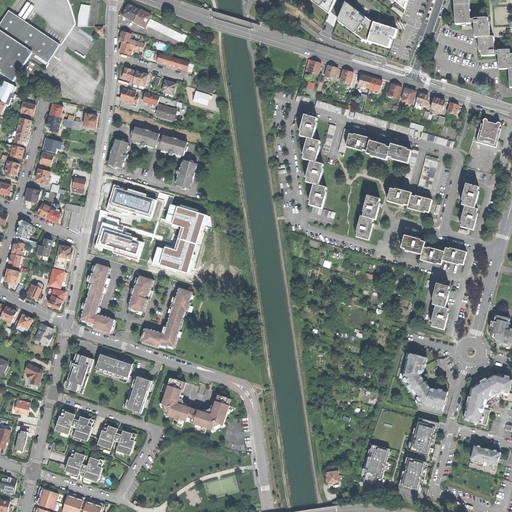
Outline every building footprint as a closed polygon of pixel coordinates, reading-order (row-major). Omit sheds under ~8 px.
[(329,15),(335,0),(306,0),(328,18),(329,15)] [(392,0),(404,10),(407,0),(392,0)] [(396,39),(398,29),(385,25),(372,21),(358,10),(347,2),(338,22),(337,24),(363,44),(391,52),(395,39),(396,39)] [(455,2),(456,25),(471,24),(471,23),(474,23),(475,30),(475,38),(479,38),(491,37),(490,23),(489,23),(489,18),(474,19),(474,20),(471,20),(470,2),(455,2)] [(135,22),(141,10),(128,4),(126,8),(125,8),(124,10),(123,12),(124,13),(122,16),(135,22)] [(78,15),(78,26),(87,26),(90,6),(81,5),(78,15)] [(150,19),(152,16),(141,10),(135,22),(146,28),(147,25),(150,19)] [(0,72),(14,81),(32,53),(48,63),(60,45),(9,11),(0,24),(0,72)] [(183,35),(150,19),(147,25),(180,41),(181,39),(184,41),(186,36),(183,35)] [(138,47),(139,47),(140,43),(132,41),(133,37),(131,37),(132,34),(122,32),(121,36),(119,41),(123,43),(134,46),(138,47)] [(511,54),(510,54),(510,50),(498,51),(494,51),(494,49),(494,37),(491,37),(479,38),(479,45),(479,52),(481,52),(482,57),(494,56),(494,55),(498,55),(499,70),(509,69),(511,68),(511,54)] [(122,47),(120,52),(131,55),(133,49),(134,46),(123,43),(122,47)] [(182,70),(187,71),(190,62),(160,54),(157,63),(163,64),(165,65),(168,65),(168,66),(176,69),(176,68),(179,69),(182,69),(182,70)] [(318,75),(322,64),(315,62),(311,61),(308,72),(318,75)] [(325,77),(335,80),(338,69),(333,67),(328,65),(325,77)] [(134,82),(137,72),(131,70),(126,69),(123,79),(130,81),(134,82)] [(340,81),(351,84),(354,73),(348,71),(343,70),(340,81)] [(137,72),(134,82),(133,84),(140,86),(144,87),(145,87),(149,75),(142,73),(137,72)] [(365,88),(364,89),(366,90),(366,88),(370,89),(372,79),(367,77),(362,76),(359,86),(363,87),(365,88)] [(372,79),(370,89),(380,92),(383,82),(378,80),(372,79)] [(166,81),(163,92),(173,95),(177,84),(170,82),(166,81)] [(4,88),(0,85),(0,93),(12,98),(13,96),(14,94),(17,87),(14,86),(6,82),(4,88)] [(198,90),(211,94),(213,88),(199,83),(198,90)] [(388,96),(399,99),(402,88),(396,86),(392,85),(388,96)] [(122,94),(121,100),(133,104),(134,103),(135,98),(137,93),(124,89),(122,94)] [(411,104),(413,104),(414,101),(415,101),(416,97),(415,97),(416,92),(411,91),(406,89),(402,101),(407,102),(407,104),(410,105),(411,104)] [(158,106),(160,96),(146,92),(143,102),(148,103),(148,105),(152,106),(153,105),(158,106)] [(195,97),(194,101),(207,105),(209,98),(210,96),(196,92),(195,97)] [(9,106),(12,98),(0,93),(0,101),(6,104),(8,105),(9,106)] [(420,104),(426,105),(429,96),(423,95),(419,93),(416,102),(420,104)] [(296,101),(347,116),(349,110),(297,94),(296,101)] [(178,102),(161,96),(159,101),(176,106),(178,102)] [(431,109),(442,112),(445,101),(439,100),(434,98),(431,109)] [(22,113),(33,116),(35,110),(36,105),(24,102),(22,113)] [(51,116),(61,118),(62,113),(64,107),(62,107),(62,105),(56,103),(55,105),(53,105),(52,110),(51,116)] [(447,112),(456,115),(459,106),(454,104),(450,103),(447,112)] [(157,115),(163,116),(165,107),(160,106),(157,115)] [(162,117),(174,121),(177,111),(165,107),(163,116),(162,117)] [(354,118),(412,136),(414,130),(356,112),(354,118)] [(85,123),(84,126),(96,128),(97,122),(98,117),(94,116),(94,113),(91,113),(90,114),(86,114),(85,123)] [(303,128),(302,132),(301,136),(308,138),(313,140),(317,127),(315,127),(317,123),(318,119),(305,115),(302,128),(303,128)] [(49,121),(47,127),(52,128),(51,130),(58,132),(61,120),(61,118),(51,116),(50,116),(49,121)] [(72,128),(73,122),(68,120),(63,119),(61,118),(61,120),(62,121),(65,122),(64,126),(72,128)] [(19,129),(29,132),(31,126),(32,121),(21,119),(19,125),(17,124),(16,128),(19,129)] [(500,128),(500,126),(502,125),(500,123),(498,123),(496,124),(489,122),(488,120),(485,119),(483,121),(484,122),(483,123),(483,124),(481,124),(478,136),(477,142),(496,147),(498,141),(501,129),(500,129),(500,128)] [(80,122),(73,121),(73,122),(72,128),(72,129),(79,130),(80,122)] [(412,122),(410,127),(424,131),(425,126),(412,122)] [(330,124),(325,144),(331,145),(336,126),(330,124)] [(133,136),(132,141),(139,143),(139,144),(149,147),(149,146),(156,148),(157,145),(160,135),(152,132),(153,132),(148,131),(144,129),(144,130),(136,127),(135,131),(133,136)] [(22,145),(24,145),(25,143),(26,143),(28,137),(29,132),(19,129),(18,133),(17,137),(15,143),(22,145)] [(338,151),(345,153),(346,147),(350,134),(351,130),(345,129),(338,151)] [(422,132),(420,138),(452,148),(454,142),(422,132)] [(363,150),(368,151),(371,141),(371,139),(359,135),(359,137),(354,136),(350,134),(346,147),(359,150),(359,149),(363,150)] [(163,137),(160,135),(157,145),(160,147),(160,149),(167,151),(167,152),(176,155),(177,154),(184,156),(185,151),(187,147),(188,143),(180,141),(180,140),(176,139),(172,138),(171,138),(164,136),(163,137)] [(498,141),(496,147),(477,142),(478,136),(476,136),(467,168),(491,175),(500,142),(498,141)] [(308,138),(305,151),(306,151),(305,155),(303,159),(311,161),(316,163),(320,150),(319,150),(320,146),(321,142),(313,140),(308,138)] [(58,149),(61,150),(61,149),(63,143),(46,139),(45,144),(43,150),(56,154),(58,149)] [(117,167),(122,169),(124,162),(125,162),(128,151),(127,151),(129,144),(124,142),(120,141),(116,140),(114,147),(113,147),(112,152),(110,157),(111,157),(108,165),(112,166),(117,167)] [(387,161),(388,157),(391,148),(387,147),(382,146),(383,145),(371,141),(368,151),(367,154),(371,155),(375,156),(375,157),(387,161)] [(323,150),(329,152),(331,145),(325,144),(325,143),(323,150)] [(408,164),(412,151),(408,150),(404,149),(404,148),(392,145),(391,148),(388,157),(392,158),(396,159),(396,161),(408,164)] [(11,156),(22,159),(23,155),(25,149),(21,148),(14,146),(11,156)] [(403,185),(409,187),(419,151),(412,150),(412,151),(408,164),(403,185)] [(42,158),(41,164),(52,166),(54,157),(56,158),(56,156),(44,153),(42,158)] [(431,160),(432,157),(426,155),(417,191),(423,193),(431,160)] [(437,162),(431,160),(423,193),(429,195),(438,162),(437,162)] [(9,161),(5,175),(11,177),(12,174),(15,175),(17,176),(19,171),(20,164),(13,162),(9,161)] [(179,178),(177,186),(181,187),(186,189),(190,190),(192,182),(193,182),(196,172),(195,172),(198,165),(194,163),(189,162),(184,161),(182,168),(181,168),(178,178),(179,178)] [(319,186),(323,174),(321,173),(323,169),(324,165),(316,163),(311,161),(308,174),(309,174),(308,178),(307,182),(314,184),(319,186)] [(38,175),(36,180),(42,182),(42,184),(48,185),(48,182),(50,177),(51,172),(39,169),(38,175)] [(86,185),(87,180),(75,178),(73,187),(85,189),(86,185)] [(0,188),(0,193),(9,196),(10,191),(12,186),(1,183),(2,180),(0,179),(0,187),(0,188)] [(327,188),(319,186),(314,184),(311,197),(312,197),(311,201),(310,205),(313,206),(323,209),(326,197),(325,196),(326,192),(327,188)] [(465,206),(475,209),(478,196),(477,196),(479,187),(466,184),(464,191),(463,196),(464,197),(462,205),(465,206)] [(119,186),(114,185),(106,210),(122,215),(122,213),(128,214),(129,211),(130,211),(132,212),(131,215),(136,216),(137,213),(150,217),(155,200),(145,197),(146,195),(128,189),(128,192),(118,189),(119,186)] [(29,188),(26,201),(32,202),(38,204),(41,192),(29,188)] [(405,205),(409,206),(412,196),(412,194),(400,190),(400,191),(395,190),(391,189),(388,201),(400,205),(400,204),(405,205)] [(363,217),(373,220),(376,220),(379,208),(378,208),(379,203),(380,199),(368,196),(364,208),(366,208),(364,213),(363,217)] [(409,206),(408,209),(420,212),(421,211),(425,212),(429,213),(433,201),(420,197),(420,199),(416,197),(412,196),(409,206)] [(43,204),(38,214),(42,217),(47,219),(52,209),(43,204)] [(65,211),(72,212),(74,205),(66,204),(65,211)] [(164,249),(157,247),(152,265),(174,272),(175,269),(189,273),(195,255),(192,255),(198,236),(200,237),(207,216),(198,213),(199,210),(181,205),(180,207),(170,204),(169,207),(165,222),(172,224),(171,227),(177,229),(178,226),(181,227),(176,243),(174,250),(164,247),(164,249)] [(69,227),(77,229),(81,207),(74,205),(72,212),(69,227)] [(313,206),(311,213),(334,219),(335,212),(323,209),(313,206)] [(463,218),(461,227),(474,230),(477,218),(475,218),(478,209),(475,209),(465,206),(463,213),(462,218),(463,218)] [(53,208),(52,209),(47,219),(52,221),(57,224),(59,220),(61,217),(60,217),(62,213),(60,212),(61,211),(56,209),(56,210),(53,208)] [(357,233),(356,237),(369,241),(372,228),(371,228),(372,224),(373,220),(363,217),(361,216),(357,229),(359,229),(357,233)] [(28,240),(29,240),(33,226),(28,223),(23,221),(20,223),(16,237),(21,238),(28,240)] [(124,228),(102,222),(95,247),(101,249),(102,247),(113,250),(113,253),(137,260),(142,243),(135,241),(136,238),(131,236),(131,233),(126,232),(125,234),(124,234),(122,233),(124,228)] [(409,252),(422,255),(424,248),(425,243),(417,240),(417,239),(410,237),(405,236),(401,248),(410,251),(409,252)] [(40,246),(38,255),(43,256),(49,258),(53,241),(49,240),(46,240),(44,247),(40,246)] [(12,254),(22,256),(25,244),(20,243),(19,245),(15,243),(13,248),(12,254)] [(58,260),(63,261),(64,258),(67,259),(69,259),(71,251),(71,248),(66,247),(60,246),(58,257),(58,260)] [(433,263),(441,265),(442,261),(445,252),(437,250),(432,249),(432,250),(424,248),(422,255),(420,260),(432,264),(433,263)] [(446,248),(445,252),(442,261),(455,264),(455,263),(463,265),(467,253),(459,251),(455,250),(454,251),(446,248)] [(9,263),(14,265),(14,266),(19,268),(22,256),(12,254),(11,259),(9,263)] [(64,272),(67,259),(64,258),(63,261),(58,260),(58,257),(57,256),(54,269),(64,272)] [(94,329),(110,334),(112,330),(113,330),(113,328),(114,324),(115,319),(102,315),(102,316),(97,314),(106,288),(107,288),(107,287),(108,285),(106,284),(111,269),(96,264),(94,273),(92,272),(89,283),(92,284),(81,320),(88,322),(87,324),(95,326),(94,329)] [(20,272),(8,269),(6,278),(5,278),(5,281),(8,282),(10,282),(9,283),(13,284),(15,285),(16,284),(17,284),(20,272)] [(55,287),(61,288),(63,280),(65,272),(64,272),(54,269),(52,279),(50,286),(55,287)] [(139,311),(144,313),(149,300),(146,299),(147,296),(149,297),(150,293),(154,281),(140,276),(137,285),(136,285),(128,308),(134,310),(133,310),(139,312),(139,311)] [(436,306),(446,308),(448,301),(449,296),(447,296),(450,287),(437,284),(434,296),(435,296),(433,305),(436,306)] [(23,287),(19,285),(15,293),(20,295),(23,287)] [(30,296),(33,297),(34,297),(38,299),(42,289),(37,286),(33,285),(28,295),(30,296)] [(144,339),(142,343),(159,348),(160,345),(167,348),(168,346),(175,348),(186,312),(189,313),(192,302),(191,302),(194,293),(179,288),(174,304),(172,303),(172,305),(171,307),(173,308),(164,334),(155,331),(147,328),(146,333),(145,333),(143,339),(144,339)] [(46,292),(53,296),(64,301),(65,297),(66,292),(60,291),(54,289),(53,293),(47,289),(46,292)] [(54,307),(60,310),(64,301),(53,296),(49,305),(54,307)] [(432,327),(444,330),(446,323),(448,318),(446,317),(449,309),(446,308),(436,306),(433,318),(434,318),(432,327)] [(10,308),(7,307),(2,317),(1,318),(12,323),(17,312),(17,311),(16,310),(15,309),(14,309),(13,309),(13,310),(10,308)] [(27,333),(28,329),(29,329),(33,319),(28,317),(23,315),(19,325),(18,327),(22,329),(22,330),(27,333)] [(496,338),(495,342),(506,345),(511,346),(511,328),(509,328),(511,319),(497,316),(495,322),(494,322),(493,327),(494,327),(493,330),(492,329),(491,333),(493,334),(493,337),(496,338)] [(38,330),(39,330),(37,334),(39,335),(37,339),(47,343),(46,344),(48,345),(52,337),(50,336),(54,329),(47,326),(41,324),(38,330)] [(9,336),(12,330),(6,327),(3,333),(9,336)] [(39,335),(37,334),(35,339),(46,344),(47,343),(37,339),(39,335)] [(437,409),(443,411),(446,401),(448,392),(438,389),(438,390),(435,389),(433,389),(432,389),(431,389),(426,382),(425,383),(421,375),(422,374),(422,373),(423,372),(424,368),(425,368),(427,358),(418,356),(408,353),(407,359),(408,360),(403,379),(406,380),(407,380),(412,390),(414,389),(420,399),(419,399),(418,403),(437,408),(437,409)] [(129,378),(130,376),(134,364),(132,364),(132,362),(127,360),(124,359),(124,361),(116,358),(116,357),(111,355),(109,354),(108,356),(102,354),(97,368),(129,378)] [(71,371),(68,381),(70,382),(68,389),(80,393),(83,386),(85,387),(89,377),(86,376),(87,372),(90,373),(94,360),(79,355),(77,362),(74,361),(72,360),(70,366),(69,371),(71,371)] [(0,377),(1,378),(4,373),(5,374),(10,363),(0,357),(0,377)] [(29,364),(25,372),(29,374),(32,380),(31,384),(39,386),(41,379),(42,373),(41,370),(29,364)] [(129,378),(97,368),(95,373),(131,384),(123,407),(128,409),(138,377),(134,375),(133,377),(130,376),(129,378)] [(469,403),(464,419),(480,423),(484,409),(483,408),(485,399),(493,395),(493,396),(498,394),(498,393),(502,390),(504,391),(504,392),(509,393),(511,380),(495,374),(490,377),(490,379),(488,380),(486,378),(483,380),(480,381),(481,383),(472,387),(469,403)] [(153,382),(138,377),(128,409),(142,414),(144,407),(146,408),(147,404),(148,400),(147,399),(149,391),(151,392),(152,388),(154,384),(152,384),(153,382)] [(231,400),(219,395),(217,402),(216,401),(214,409),(212,410),(212,411),(209,413),(208,412),(206,413),(199,410),(198,411),(191,408),(192,408),(184,405),(183,403),(182,404),(180,401),(181,400),(180,398),(183,390),(184,391),(186,383),(175,379),(175,380),(171,379),(168,386),(166,393),(162,403),(164,405),(163,407),(166,413),(168,414),(169,416),(174,418),(180,420),(180,419),(182,419),(183,421),(184,421),(187,422),(187,421),(194,424),(197,425),(197,426),(199,425),(201,426),(201,427),(206,429),(211,430),(214,429),(216,430),(221,427),(222,425),(224,424),(228,413),(227,413),(228,410),(229,410),(230,406),(229,406),(231,400)] [(30,410),(29,410),(28,410),(28,408),(30,409),(31,403),(18,400),(16,408),(17,408),(16,413),(22,414),(29,415),(30,410)] [(235,408),(230,406),(229,410),(228,410),(227,413),(228,413),(233,415),(235,408)] [(62,413),(61,417),(60,416),(56,428),(57,428),(56,431),(62,433),(69,435),(72,427),(77,429),(75,437),(82,439),(88,441),(88,439),(89,439),(91,435),(93,428),(92,427),(93,423),(89,422),(90,420),(81,417),(81,418),(78,417),(75,416),(76,415),(67,412),(66,414),(62,413)] [(182,427),(184,421),(183,421),(182,419),(180,419),(180,420),(174,418),(173,423),(179,426),(182,427)] [(414,437),(411,450),(430,456),(438,427),(419,421),(414,437)] [(0,447),(1,448),(5,449),(7,439),(9,440),(12,427),(2,425),(0,435),(0,447)] [(205,433),(206,429),(201,427),(201,426),(199,425),(197,426),(197,425),(195,431),(198,432),(205,433)] [(18,445),(16,452),(23,454),(25,446),(26,442),(28,436),(27,436),(28,432),(29,433),(29,429),(23,427),(21,434),(19,433),(17,444),(18,445)] [(104,431),(102,431),(100,438),(99,442),(98,442),(99,443),(99,445),(105,447),(112,449),(114,441),(120,443),(117,451),(124,453),(130,455),(131,453),(132,454),(136,442),(134,441),(136,438),(136,437),(132,436),(133,434),(132,434),(124,431),(124,432),(121,431),(118,430),(118,429),(110,427),(109,427),(109,428),(105,427),(104,431)] [(372,445),(364,474),(383,479),(389,458),(392,450),(372,445)] [(481,462),(482,461),(487,462),(487,464),(495,466),(496,461),(498,462),(501,452),(490,450),(490,453),(484,451),(485,449),(485,448),(475,445),(472,455),(474,455),(473,460),(481,462)] [(86,456),(77,453),(76,455),(73,454),(72,454),(71,458),(70,457),(67,466),(66,469),(67,469),(66,471),(72,473),(79,476),(79,475),(82,476),(85,477),(85,478),(92,480),(98,482),(98,480),(99,480),(103,468),(102,468),(103,464),(100,463),(100,461),(91,458),(89,466),(83,464),(86,456)] [(408,458),(400,487),(420,492),(428,463),(408,458)] [(327,472),(328,483),(339,481),(337,471),(327,472)] [(2,483),(0,488),(5,490),(5,489),(10,490),(10,492),(14,493),(14,492),(15,492),(17,481),(12,480),(12,478),(7,477),(2,476),(0,483),(2,483)] [(35,503),(38,504),(44,488),(40,487),(39,490),(37,498),(35,503)] [(44,488),(38,504),(44,506),(54,510),(59,494),(51,492),(52,490),(49,489),(44,488)] [(68,492),(67,495),(84,501),(85,498),(80,496),(73,494),(68,492)] [(64,511),(80,511),(81,509),(83,505),(84,501),(67,495),(65,500),(64,503),(66,504),(63,511),(64,511)] [(0,499),(0,511),(3,511),(8,511),(9,508),(11,502),(0,499)] [(88,499),(87,502),(104,508),(105,504),(100,503),(92,500),(88,499)] [(85,510),(83,511),(102,511),(103,511),(104,508),(87,502),(86,506),(85,510)]
